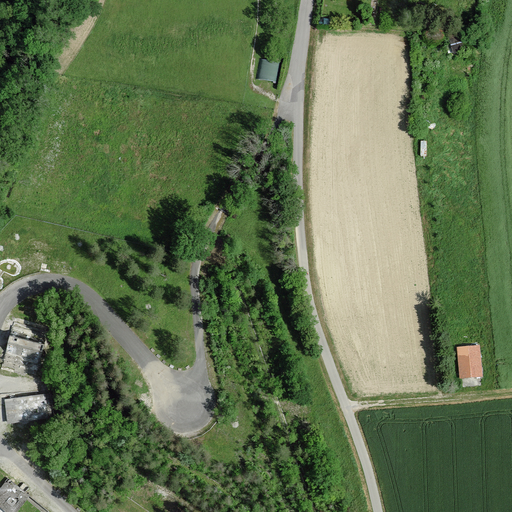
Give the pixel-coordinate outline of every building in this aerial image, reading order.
[(459,35),(449,37),(453,54),(463,51),(459,35)] [(280,80),(283,60),(265,58),(263,78),(280,80)] [(48,332),(15,323),(3,365),(36,374),(48,332)] [(480,348),(454,350),(456,379),(482,377),(480,348)] [(50,394),(6,400),(8,423),(53,418),(50,394)] [(17,511),(30,497),(8,479),(0,489),(0,507),(6,511),(17,511)]
